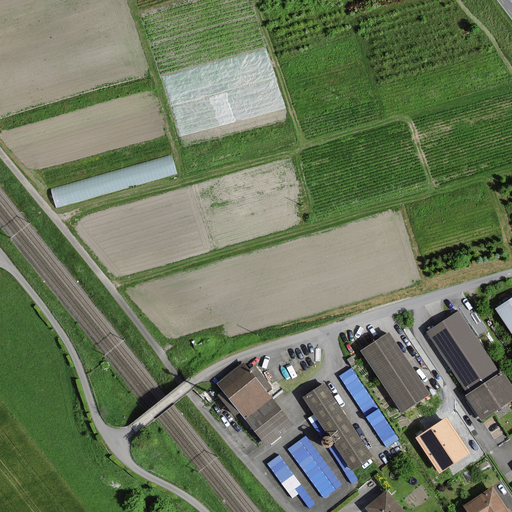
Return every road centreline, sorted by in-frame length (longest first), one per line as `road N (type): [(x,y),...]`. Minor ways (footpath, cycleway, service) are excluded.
road 1 (unclassified): [(296,511),(191,396),(0,150)]
road 2 (residential): [(511,273),(238,355),(191,381)]
road 3 (track): [(57,221),(298,146)]
road 4 (unclassified): [(112,441),(57,327),(0,255)]
